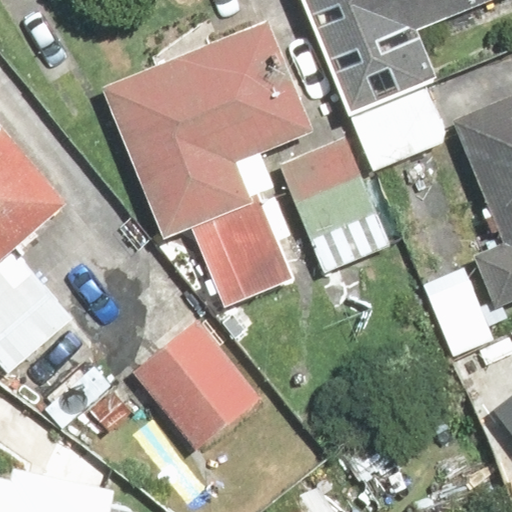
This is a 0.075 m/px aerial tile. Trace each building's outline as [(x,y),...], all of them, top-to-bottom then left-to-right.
[(511,0),(344,0),(373,67),(511,8),(511,0)] [(268,28),(89,93),(150,259),(253,221),(234,171),(310,143),(268,28)] [(415,284),(445,350),(511,319),(511,102),(435,138),(487,252),(415,284)] [(0,269),(68,206),(0,134),(0,269)] [(351,141),(282,170),(324,269),(393,240),(351,141)] [(190,328),(127,382),(190,456),(254,402),(190,328)] [(0,464),(0,511),(109,511),(117,480),(17,458),(15,468),(0,464)]
